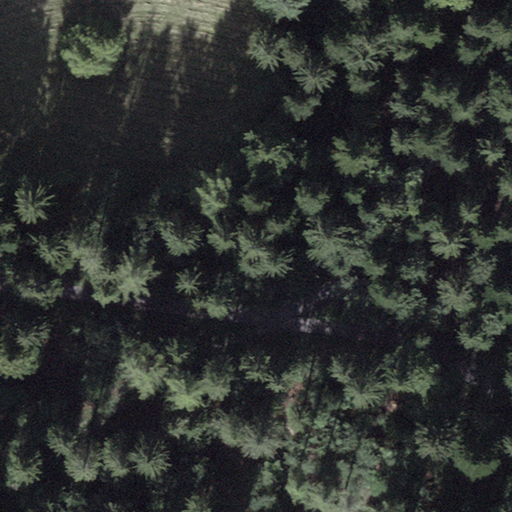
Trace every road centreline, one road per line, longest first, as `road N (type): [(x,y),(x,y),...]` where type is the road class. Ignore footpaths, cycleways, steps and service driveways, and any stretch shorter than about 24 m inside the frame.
road 1 (track): [(511,231),(404,256),(195,357),(36,471),(0,487)]
road 2 (track): [(511,404),(447,359),(376,335),(0,282)]
